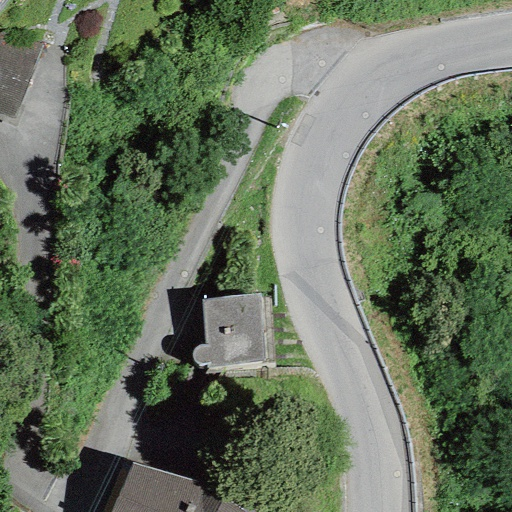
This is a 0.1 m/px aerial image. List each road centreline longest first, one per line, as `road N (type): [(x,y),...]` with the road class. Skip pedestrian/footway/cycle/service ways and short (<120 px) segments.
road 1 (unclassified): [(68,511),(259,102),(304,72),(364,85)]
road 2 (tertiary): [(371,511),(359,416),(324,314),(304,212),(317,153),(364,85)]
road 3 (tertiary): [(364,85),(426,53),(511,38)]
